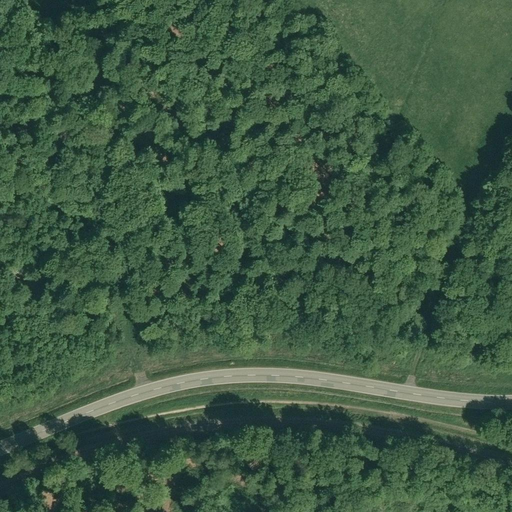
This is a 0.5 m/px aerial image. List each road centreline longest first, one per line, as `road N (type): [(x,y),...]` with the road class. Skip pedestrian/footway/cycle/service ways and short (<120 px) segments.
road 1 (unclassified): [(0,441),(122,391),(228,368),(511,394)]
road 2 (track): [(408,386),(469,205),(298,0)]
